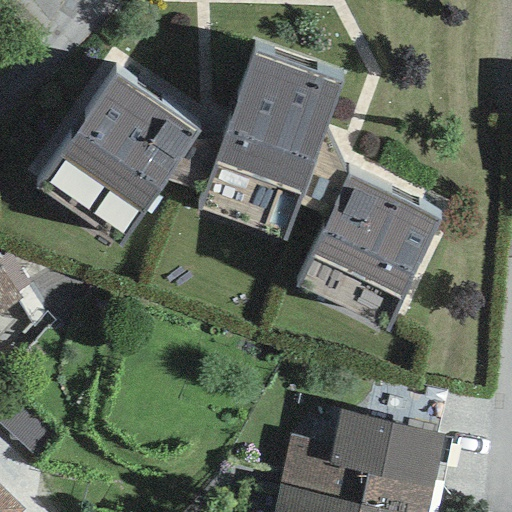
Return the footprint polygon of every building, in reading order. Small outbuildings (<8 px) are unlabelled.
[(302,195),(342,84),(253,52),(215,162),(196,210),(283,244),(302,195)] [(122,249),(200,134),(116,75),(39,189),(122,249)] [(292,291),(389,334),(405,299),(440,222),(347,176),(309,255),(292,291)] [(0,313),(21,300),(0,266),(0,313)] [(331,447),(290,436),(274,511),(425,511),(443,435),(339,411),(331,447)] [(0,511),(20,511),(21,511),(0,491),(0,511)]
